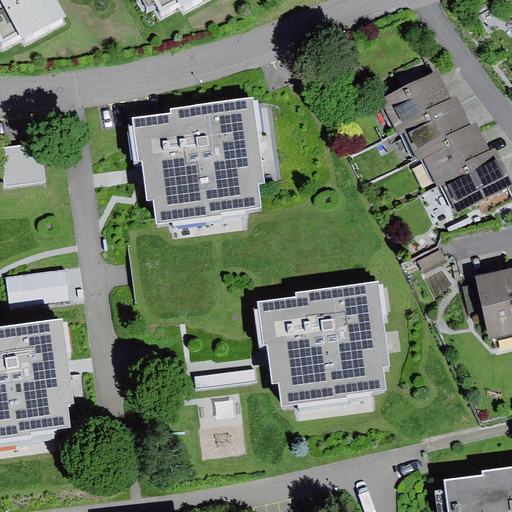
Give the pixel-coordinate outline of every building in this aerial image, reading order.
[(0,0),(0,37),(5,46),(19,38),(26,50),(70,25),(56,0),(0,0)] [(157,0),(164,12),(180,3),(185,11),(206,0),(157,0)] [(437,75),(380,103),(394,131),(400,128),(450,103),(437,75)] [(141,163),(144,163),(145,174),(150,202),(156,201),(159,226),(263,211),(260,188),(266,187),(254,100),(174,112),(175,118),(135,123),(141,163)] [(450,103),(400,128),(416,160),(422,157),(473,132),(457,100),(450,103)] [(473,132),(422,157),(438,189),(440,185),(494,160),(479,129),(473,132)] [(41,145),(0,149),(4,187),(45,182),(41,145)] [(494,160),(440,185),(455,217),(478,206),(483,216),(511,202),(511,198),(508,189),(511,186),(511,185),(499,158),(494,160)] [(443,249),(419,260),(426,277),(451,265),(443,249)] [(511,274),(477,280),(478,286),(462,289),(468,319),(482,316),(488,345),(511,340),(511,279),(511,277),(511,274)] [(299,302),(261,307),(268,361),(271,389),(280,390),(283,409),(347,400),(346,397),(387,392),(384,369),(390,368),(379,285),(298,296),(299,302)] [(0,443),(69,435),(65,406),(74,405),(69,367),(63,323),(0,330),(0,443)] [(254,370),(194,376),(196,390),(256,384),(254,370)] [(484,478),(443,484),(447,511),(511,511),(511,470),(484,474),(484,478)]
